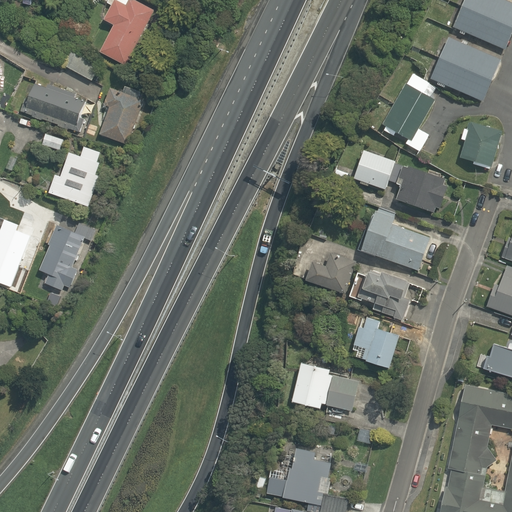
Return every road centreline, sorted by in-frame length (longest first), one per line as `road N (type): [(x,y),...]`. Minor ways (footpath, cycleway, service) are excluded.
road 1 (motorway): [(344,0),(83,511)]
road 2 (motorway): [(53,511),(286,7)]
road 3 (motorway): [(0,481),(69,389),(286,7)]
road 4 (motorway): [(355,0),(266,239),(213,450),(185,511)]
road 5 (residential): [(393,511),(487,199)]
